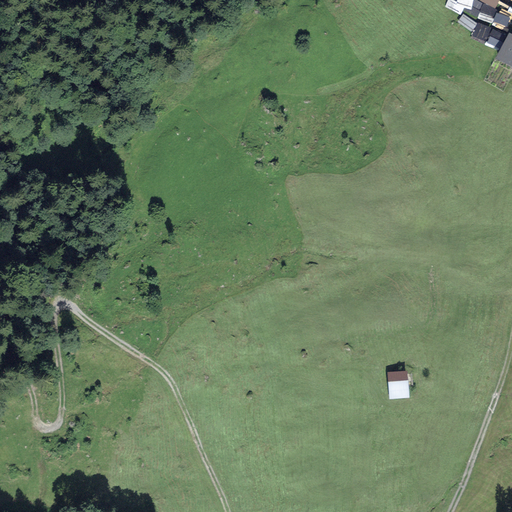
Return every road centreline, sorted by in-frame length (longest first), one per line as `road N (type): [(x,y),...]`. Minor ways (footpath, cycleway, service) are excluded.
road 1 (track): [(227,511),(167,373),(49,295),(63,396),(57,425),(45,429),(31,388),(0,341)]
road 2 (track): [(511,340),(451,511)]
